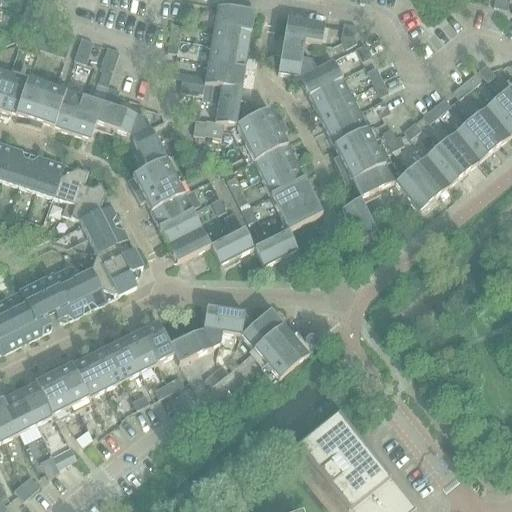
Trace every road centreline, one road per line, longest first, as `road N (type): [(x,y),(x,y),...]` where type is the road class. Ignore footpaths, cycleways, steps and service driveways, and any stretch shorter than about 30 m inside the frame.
road 1 (residential): [(59,511),(295,331),(329,331),(342,345)]
road 2 (residential): [(511,50),(471,40),(432,68),(411,72),(383,25),(271,5)]
road 3 (residential): [(477,511),(342,345)]
road 4 (residential): [(170,113),(141,46),(62,20),(66,0)]
